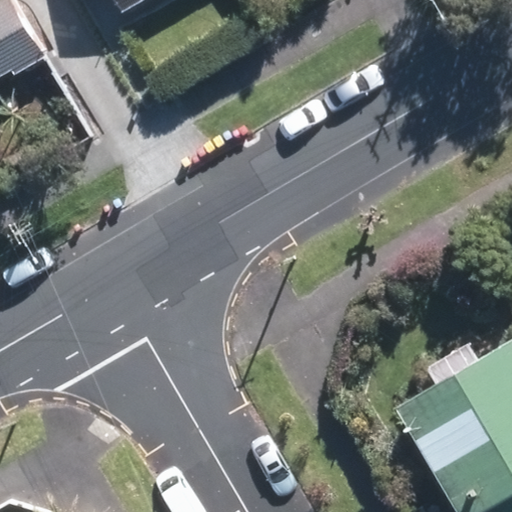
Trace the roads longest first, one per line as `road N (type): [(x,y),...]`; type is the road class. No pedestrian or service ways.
road 1 (residential): [(511,50),(113,283)]
road 2 (residential): [(246,511),(113,283)]
road 3 (residential): [(113,283),(0,350)]
